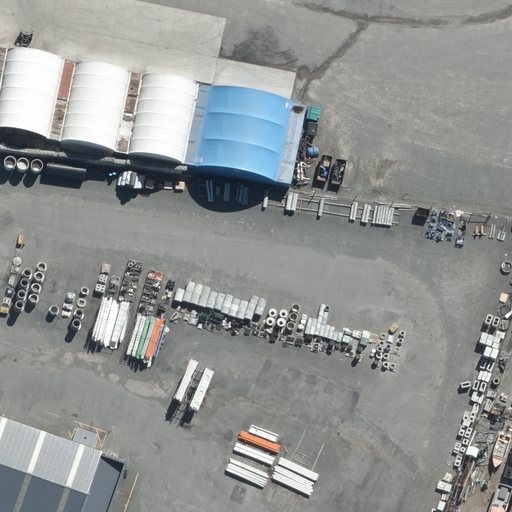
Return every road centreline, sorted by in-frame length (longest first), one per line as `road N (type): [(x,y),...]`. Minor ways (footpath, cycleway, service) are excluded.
road 1 (unknown): [(0,216),(36,212),(200,239),(380,290),(412,340),(405,420)]
road 2 (unknown): [(228,511),(0,383)]
road 3 (unknown): [(316,0),(402,21),(491,0)]
